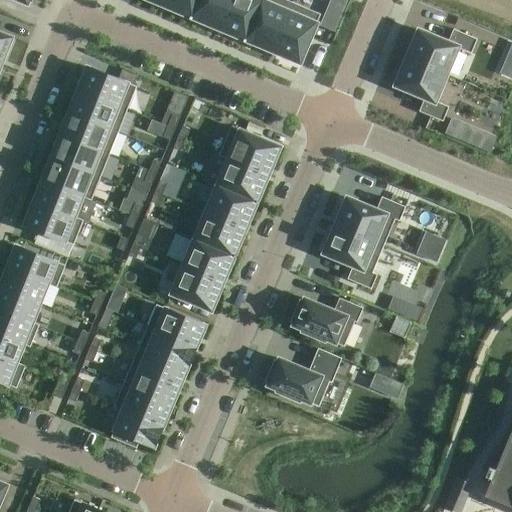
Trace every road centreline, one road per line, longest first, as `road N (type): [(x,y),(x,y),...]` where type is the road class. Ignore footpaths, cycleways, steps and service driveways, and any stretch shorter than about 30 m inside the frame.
road 1 (residential): [(329,122),(172,498)]
road 2 (residential): [(329,122),(102,23),(76,24)]
road 3 (residential): [(511,195),(329,122)]
road 4 (residential): [(172,498),(0,427)]
road 5 (residential): [(0,189),(57,43),(76,24)]
road 6 (residential): [(382,0),(329,122)]
